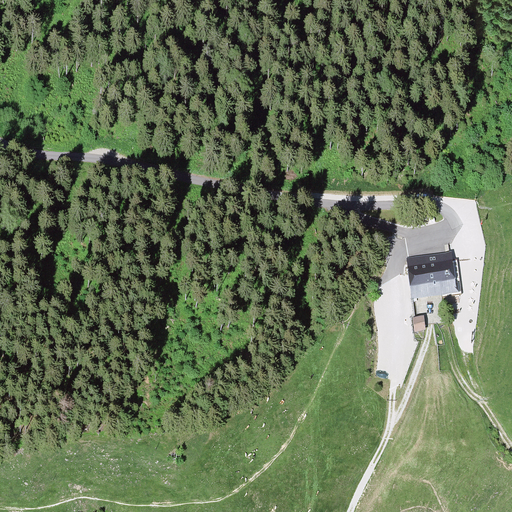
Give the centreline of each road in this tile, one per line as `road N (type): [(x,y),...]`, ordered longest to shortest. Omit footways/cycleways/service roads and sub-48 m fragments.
road 1 (unclassified): [(0,140),(276,193),(427,199),(456,209)]
road 2 (track): [(350,511),(390,423),(405,239)]
road 3 (track): [(431,312),(457,374),(511,447)]
road 4 (track): [(390,423),(424,348),(430,301)]
